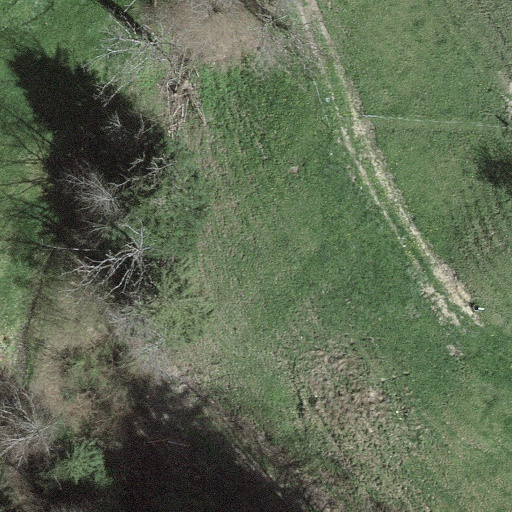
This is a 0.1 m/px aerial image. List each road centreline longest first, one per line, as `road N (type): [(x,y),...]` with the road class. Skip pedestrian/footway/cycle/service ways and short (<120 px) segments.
road 1 (track): [(28,511),(36,479),(80,396),(116,379),(148,383),(194,410),(322,511)]
road 2 (track): [(511,200),(478,211),(443,256),(450,309),(511,351)]
